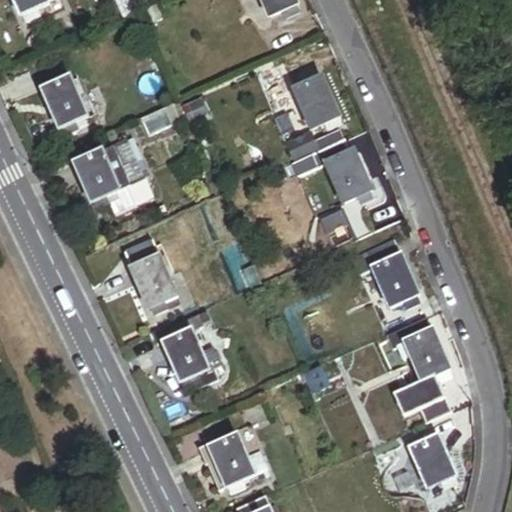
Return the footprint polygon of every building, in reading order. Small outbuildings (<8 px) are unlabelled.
[(33,14),(46,9),(42,0),(8,0),(20,29),(37,22),(33,14)] [(42,0),(46,9),(57,4),(55,0),(42,0)] [(113,0),(123,22),(137,16),(130,0),(113,0)] [(292,10),(296,8),(292,0),(259,0),(268,18),(281,13),(284,20),(295,15),(292,10)] [(143,30),(160,22),(154,8),(137,16),(143,30)] [(129,36),(143,30),(137,16),(123,22),(129,36)] [(318,79),(291,91),(307,127),(318,121),(322,130),(335,124),(332,116),(334,115),(318,79)] [(70,126),(84,120),(68,84),(41,96),(57,132),(59,131),(62,137),(73,132),(70,126)] [(302,158),(318,151),(341,140),(337,131),(313,142),(311,137),(295,144),(302,158)] [(333,163),(349,156),(341,140),(318,151),(323,163),(331,159),(333,163)] [(123,144),(98,155),(116,194),(101,201),(105,208),(107,213),(128,204),(123,191),(140,183),(123,144)] [(101,201),(116,194),(98,155),(71,168),(89,207),(92,206),(95,212),(105,208),(101,201)] [(367,194),(369,193),(352,155),(349,156),(333,163),(331,159),(323,163),(342,204),(353,199),(357,207),(370,201),(367,194)] [(320,222),(334,216),(331,208),(316,215),(320,222)] [(343,222),(338,224),(334,216),(320,222),(326,236),(345,228),(343,222)] [(330,247),(350,238),(345,228),(326,236),(330,247)] [(357,279),(371,273),(399,260),(392,244),(349,263),(357,279)] [(412,299),(416,298),(399,260),(371,273),(387,309),(400,304),(404,313),(416,307),(412,299)] [(161,308),(176,301),(158,261),(129,274),(147,314),(149,313),(152,319),(163,314),(161,308)] [(249,289),(258,285),(251,269),(242,274),(249,289)] [(171,345),(190,336),(201,331),(196,319),(166,333),(171,345)] [(409,362),(403,349),(429,336),(422,320),(385,337),(393,353),(398,350),(404,364),(409,362)] [(195,387),(192,381),(207,374),(199,356),(190,336),(171,345),(162,349),(163,350),(161,351),(166,362),(167,361),(181,392),(195,387)] [(444,375),(448,374),(430,336),(429,336),(403,349),(409,362),(419,385),(433,379),(437,388),(448,383),(444,375)] [(199,356),(207,374),(219,369),(211,351),(199,356)] [(312,396),(328,388),(319,369),(303,376),(312,396)] [(197,392),(212,386),(207,374),(192,381),(195,387),(197,392)] [(238,486),(252,480),(243,460),(235,441),(207,454),(223,491),(227,490),(230,497),(240,492),(238,486)] [(450,482),(454,480),(436,444),(409,457),(427,493),(438,488),(442,496),(454,490),(450,482)] [(217,494),(223,491),(207,454),(204,448),(198,451),(217,494)] [(252,480),(265,474),(256,455),(243,460),(252,480)] [(268,511),(265,511),(260,500),(234,511),(272,511),(268,511)]
